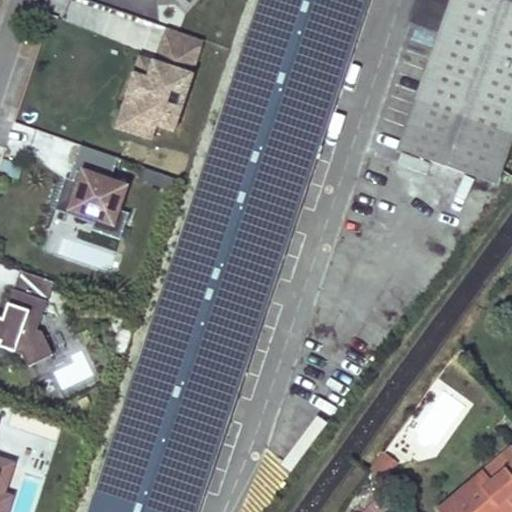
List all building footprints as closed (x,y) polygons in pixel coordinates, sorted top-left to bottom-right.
[(258,0),(88,511),(195,511),(366,0),(258,0)] [(511,0),(451,0),(399,149),(446,167),(494,183),(511,132),(511,0)] [(68,21),(107,34),(114,15),(75,1),(68,21)] [(116,40),(133,43),(136,22),(119,19),(116,40)] [(172,131),(192,74),(189,73),(200,38),(167,27),(155,61),(152,60),(145,80),(147,81),(143,94),(140,94),(132,117),(154,125),(172,131)] [(154,125),(132,117),(140,94),(143,94),(147,81),(145,80),(152,60),(138,55),(113,127),(149,139),(154,125)] [(117,157),(79,144),(70,169),(76,171),(73,181),(65,178),(55,205),(94,218),(90,229),(118,239),(127,213),(116,209),(124,187),(109,181),(117,157)] [(48,280),(15,269),(8,288),(41,300),(48,280)] [(41,300),(8,288),(1,307),(4,313),(2,319),(0,318),(0,346),(17,353),(23,365),(48,353),(37,330),(31,328),(41,300)] [(123,355),(131,331),(116,327),(109,351),(123,355)] [(384,453),(369,473),(382,488),(399,464),(384,453)] [(488,474),(438,511),(509,511),(511,511),(511,471),(496,483),(488,474)]
